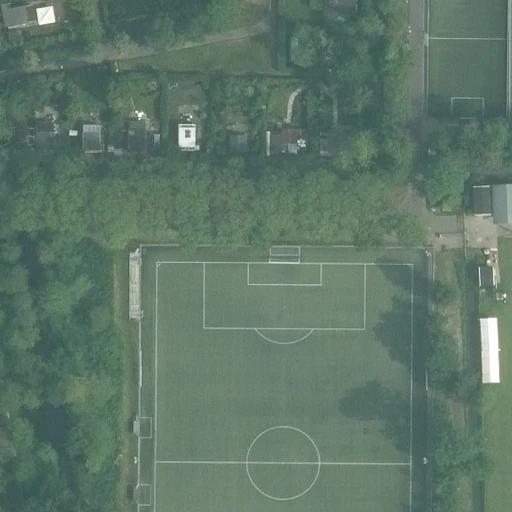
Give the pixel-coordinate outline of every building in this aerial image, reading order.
[(171,6),(169,0),(145,0),(148,11),(171,6)] [(329,0),(330,9),(356,9),(355,0),(329,0)] [(31,4),(10,10),(13,25),(35,19),(31,4)] [(148,121),(129,121),(129,152),(148,152),(148,121)] [(178,124),(178,168),(200,168),(200,124),(178,124)] [(335,159),(355,159),(354,125),(334,125),(335,159)] [(41,127),(40,167),(66,167),(67,127),(41,127)] [(297,129),(282,129),(282,149),(297,149),(297,129)] [(103,131),(85,130),(84,158),(102,158),(103,131)] [(511,188),(494,189),(495,217),(511,216),(511,188)] [(489,189),(476,190),(477,217),(490,216),(489,189)] [(486,271),(480,271),(481,286),(487,286),(495,285),(494,270),(486,271)]
